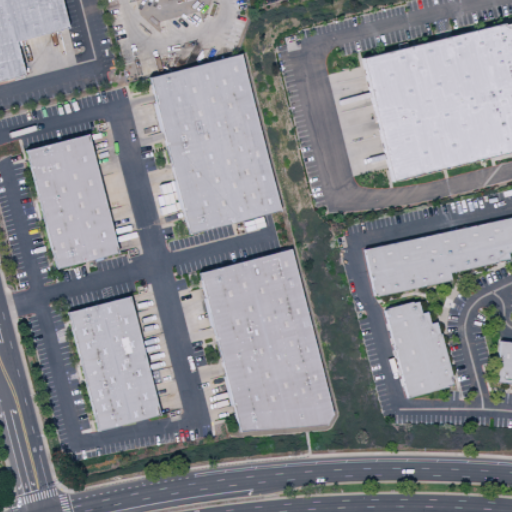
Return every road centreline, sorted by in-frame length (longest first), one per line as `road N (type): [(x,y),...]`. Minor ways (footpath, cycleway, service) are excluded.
road 1 (primary): [(511,477),(412,472),(251,481)]
road 2 (primary): [(261,511),(338,505),(511,509)]
road 3 (primary): [(251,481),(75,511)]
